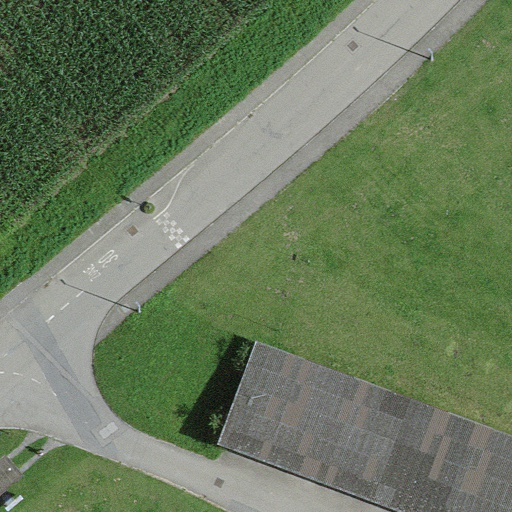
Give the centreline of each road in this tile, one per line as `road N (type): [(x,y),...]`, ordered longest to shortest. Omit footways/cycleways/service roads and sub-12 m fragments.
road 1 (residential): [(8,360),(423,0)]
road 2 (residential): [(281,511),(68,412),(8,360)]
